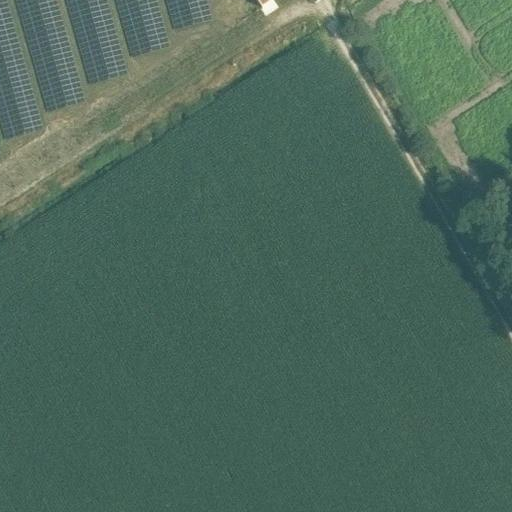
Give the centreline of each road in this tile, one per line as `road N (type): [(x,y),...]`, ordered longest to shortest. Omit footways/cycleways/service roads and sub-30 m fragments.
road 1 (track): [(327,0),(0,213)]
road 2 (track): [(511,330),(321,0)]
